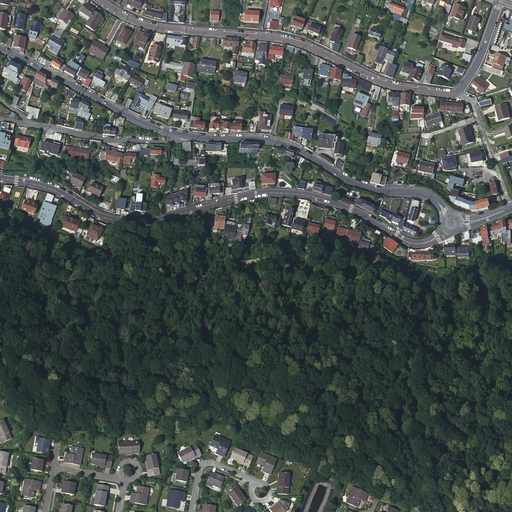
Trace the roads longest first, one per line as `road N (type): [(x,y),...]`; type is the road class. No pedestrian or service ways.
road 1 (tertiary): [(0,178),(46,185),(101,216),(134,223),(278,192),(346,206),(418,244),(446,229)]
road 2 (residential): [(96,0),(140,23),(271,36),(378,81),(454,94)]
road 3 (tertiary): [(438,203),(423,193),(350,182),(278,141),(186,136)]
road 4 (tertiary): [(186,136),(137,120),(0,49)]
road 5 (unclassified): [(31,126),(108,141),(186,136)]
road 6 (residential): [(454,94),(471,102),(511,210)]
